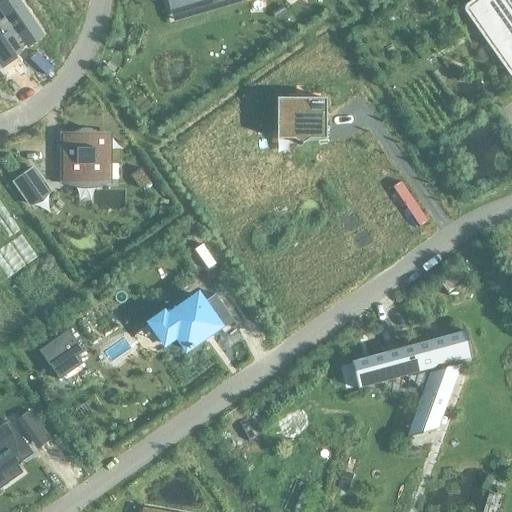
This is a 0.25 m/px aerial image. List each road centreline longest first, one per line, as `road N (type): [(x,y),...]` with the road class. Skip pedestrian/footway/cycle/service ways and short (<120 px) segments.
road 1 (residential): [(511,206),(452,235),(58,511)]
road 2 (residential): [(0,124),(38,105),(76,65),(98,0)]
